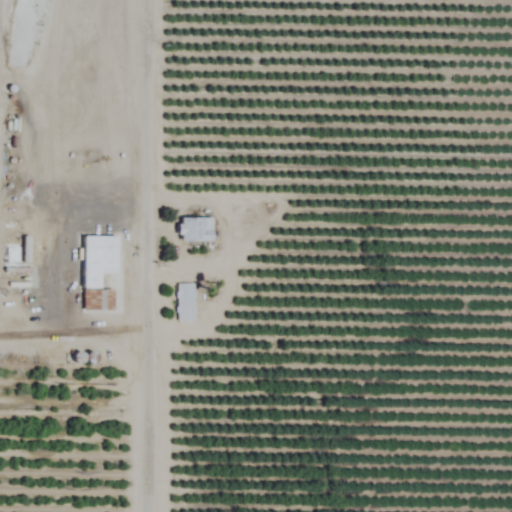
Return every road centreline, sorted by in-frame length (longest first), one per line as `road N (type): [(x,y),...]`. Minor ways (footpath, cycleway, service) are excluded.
road 1 (residential): [(141,511),(136,0)]
road 2 (track): [(0,343),(139,340)]
